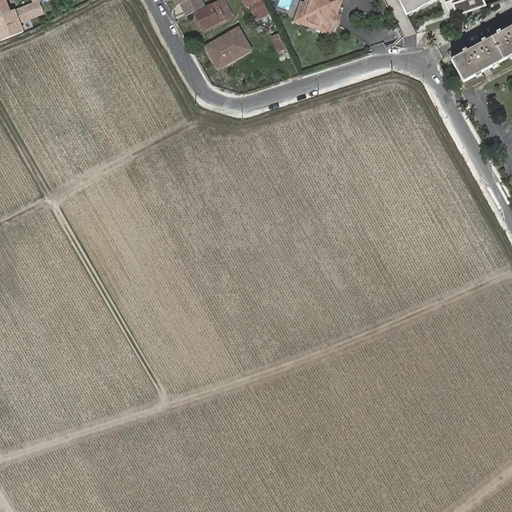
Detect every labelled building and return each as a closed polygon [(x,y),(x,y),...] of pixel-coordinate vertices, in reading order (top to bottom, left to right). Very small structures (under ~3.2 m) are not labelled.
[(43,13),(38,0),(37,0),(34,1),(7,13),(0,15),(0,40),(22,31),(18,22),(43,13)] [(171,0),(175,7),(179,5),(185,17),(194,13),(205,7),(201,0),(171,0)] [(223,0),(220,0),(216,2),(225,19),(232,15),(223,0)] [(262,0),(240,0),(245,9),(248,7),(251,15),(266,7),(263,1),(262,0)] [(303,0),(296,22),(317,30),(319,25),(310,23),(312,18),(307,17),(310,8),(306,7),(308,0),(303,0)] [(341,0),(308,0),(306,7),(310,8),(307,17),(312,18),(310,23),(319,25),(317,30),(330,35),(332,27),(336,15),(341,0)] [(398,0),(383,0),(404,38),(417,35),(398,0)] [(438,0),(437,0),(398,0),(407,14),(438,0)] [(483,0),(464,0),(453,4),(457,16),(486,6),(483,0)] [(202,30),(216,23),(225,19),(216,2),(205,7),(194,13),(202,30)] [(266,7),(251,15),(254,20),(269,13),(266,7)] [(336,15),(332,27),(338,29),(343,17),(336,15)] [(511,28),(451,61),(462,84),(511,56),(511,28)] [(206,50),(217,69),(250,50),(237,29),(215,41),(217,45),(206,50)] [(279,36),(273,38),(277,50),(283,49),(279,36)] [(215,41),(205,47),(206,50),(217,45),(215,41)]
